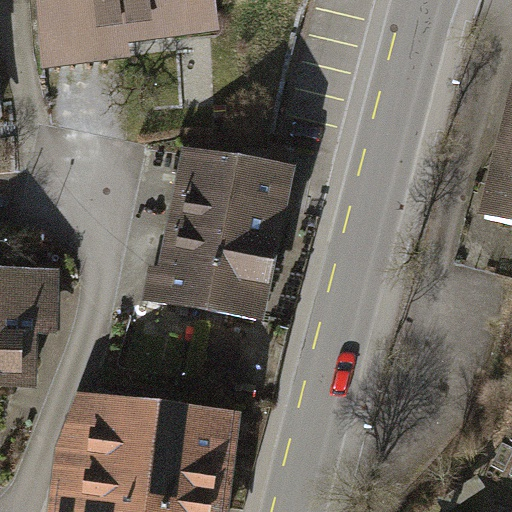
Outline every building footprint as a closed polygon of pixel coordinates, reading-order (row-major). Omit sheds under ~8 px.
[(44,0),(51,70),(238,52),(233,0),(44,0)] [(0,171),(16,170),(6,41),(0,40),(0,171)] [(511,85),(471,216),(511,228),(511,85)] [(267,321),(296,173),(192,153),(163,301),(267,321)] [(41,333),(40,282),(0,280),(0,421),(12,380),(33,379),(33,334),(41,333)] [(238,511),(250,421),(82,400),(59,465),(53,511),(238,511)]
